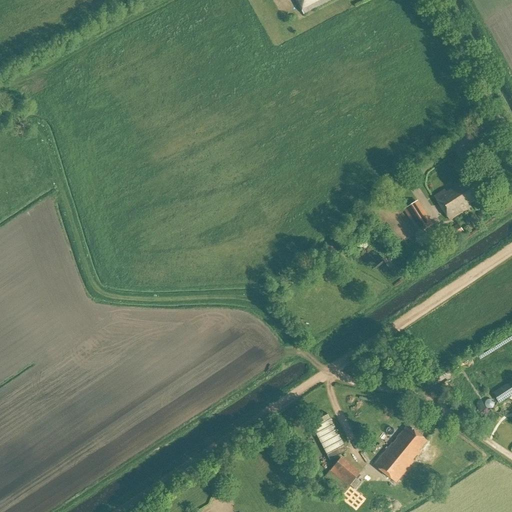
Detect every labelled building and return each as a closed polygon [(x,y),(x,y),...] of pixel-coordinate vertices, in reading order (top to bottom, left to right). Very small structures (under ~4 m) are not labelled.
[(296,0),(303,14),(330,0),(296,0)] [(446,193),(444,190),(434,197),(449,220),(466,209),(465,208),(474,202),(475,203),(478,202),(475,198),(489,189),(480,175),(466,184),(463,179),(453,185),(454,187),(446,193)] [(417,201),(404,210),(420,231),(432,222),(417,201)] [(452,240),(463,233),(457,224),(446,232),(452,240)] [(511,381),(492,393),(497,404),(511,394),(511,381)] [(324,453),(342,444),(327,413),(308,422),(324,453)] [(384,453),(375,464),(384,472),(396,482),(397,483),(416,460),(417,459),(422,453),(420,452),(420,451),(419,450),(426,441),(408,426),(401,434),(400,434),(396,438),(397,439),(393,444),(392,443),(385,452),(384,453)] [(341,457),(324,478),(343,493),(349,485),(355,489),(360,483),(355,478),(360,472),(341,457)]
